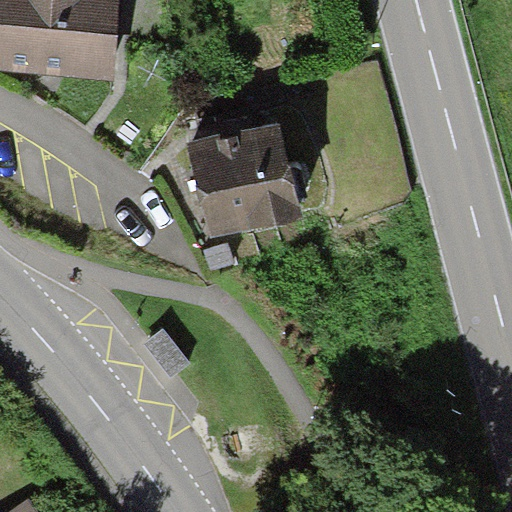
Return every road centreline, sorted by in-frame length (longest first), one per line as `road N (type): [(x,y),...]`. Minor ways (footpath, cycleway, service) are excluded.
road 1 (primary): [(415,0),(511,360)]
road 2 (secondary): [(179,511),(88,390),(0,291)]
